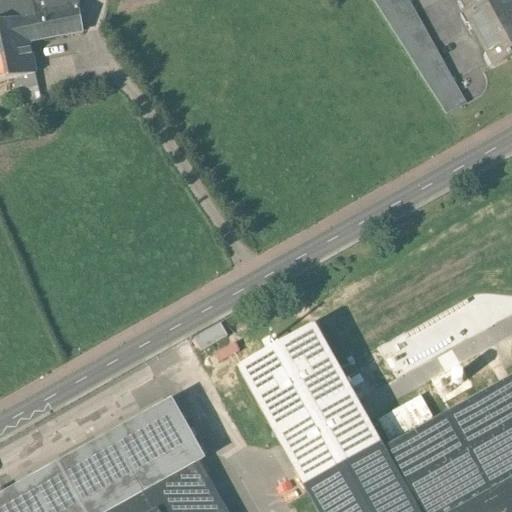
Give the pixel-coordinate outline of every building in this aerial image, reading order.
[(0,0),(0,83),(12,81),(18,105),(38,101),(26,44),(80,36),(75,0),(0,0)] [(409,0),(377,0),(448,114),(468,103),(409,0)] [(511,55),(511,0),(478,0),(464,8),(497,64),(511,55)] [(377,452),(310,332),(231,376),(299,496),(377,452)] [(511,511),(511,375),(377,452),(411,511),(511,511)] [(226,511),(164,403),(0,495),(0,511),(226,511)] [(411,511),(377,452),(299,496),(308,511),(411,511)]
